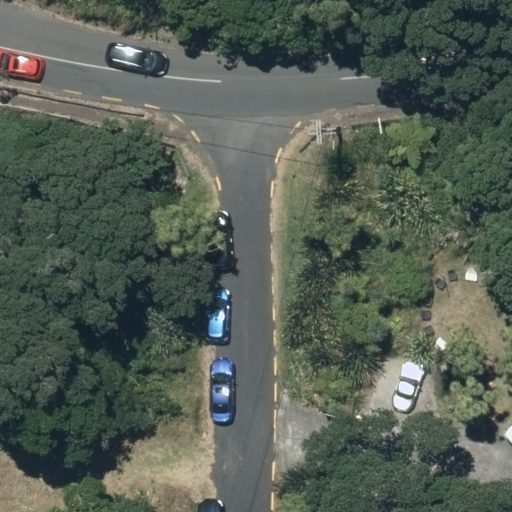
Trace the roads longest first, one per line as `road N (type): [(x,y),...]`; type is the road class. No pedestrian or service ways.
road 1 (residential): [(245,88),(247,511)]
road 2 (residential): [(245,88),(342,87),(511,68)]
road 3 (residential): [(0,48),(122,74),(245,88)]
